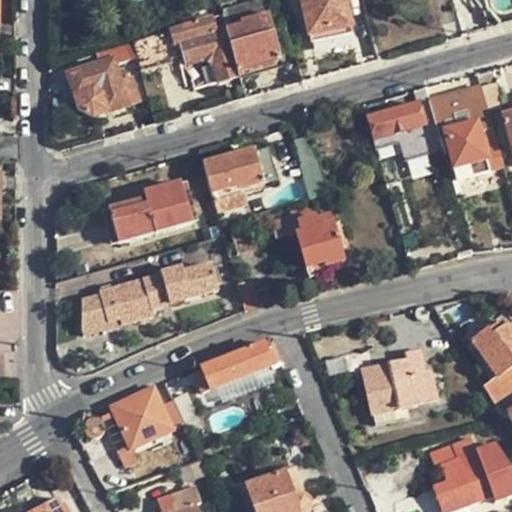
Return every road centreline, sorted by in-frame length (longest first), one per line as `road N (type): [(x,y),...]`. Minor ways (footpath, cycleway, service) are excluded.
road 1 (residential): [(36,179),(511,45)]
road 2 (residential): [(59,424),(38,364),(36,179)]
road 3 (residential): [(280,320),(166,362),(59,424)]
road 4 (residential): [(511,271),(280,320)]
road 5 (residential): [(280,320),(362,511)]
road 6 (residential): [(36,179),(35,0)]
